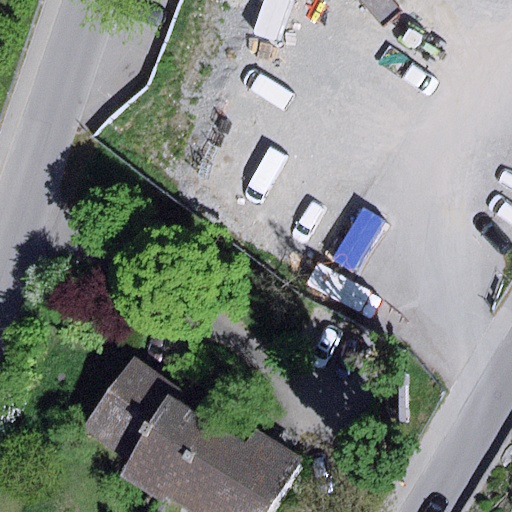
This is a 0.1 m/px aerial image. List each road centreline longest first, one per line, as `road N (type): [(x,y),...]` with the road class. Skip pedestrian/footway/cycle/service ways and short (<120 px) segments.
road 1 (residential): [(87,0),(0,258)]
road 2 (residential): [(432,511),(511,378)]
